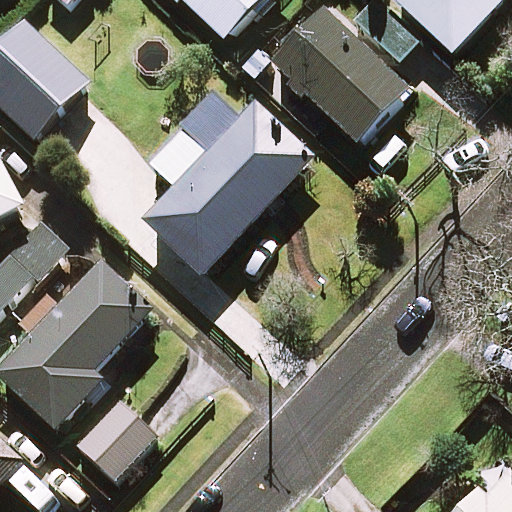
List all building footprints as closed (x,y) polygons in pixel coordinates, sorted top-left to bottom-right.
[(175,0),(182,6),(186,1),(229,42),(243,27),(267,0),(175,0)] [(390,0),(388,3),(450,62),(507,2),(504,0),(390,0)] [(421,46),(373,7),(354,31),(402,69),(421,46)] [(411,96),(326,14),(272,70),(357,152),(411,96)] [(87,90),(24,30),(0,55),(0,114),(33,146),(87,90)] [(309,170),(249,111),(238,122),(217,102),(150,171),(176,195),(144,229),(201,283),(309,170)] [(0,229),(22,217),(0,176),(0,229)] [(148,320),(92,268),(0,365),(0,385),(56,438),(102,388),(93,379),(148,320)] [(159,440),(122,407),(79,454),(116,488),(159,440)] [(0,489),(20,468),(0,449),(0,489)] [(511,511),(511,472),(484,502),(477,495),(461,511),(511,511)]
